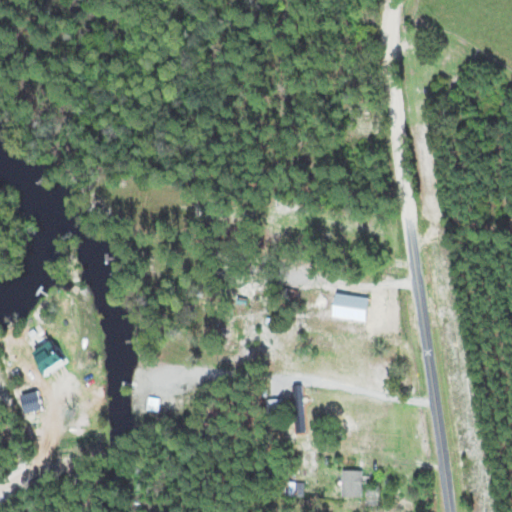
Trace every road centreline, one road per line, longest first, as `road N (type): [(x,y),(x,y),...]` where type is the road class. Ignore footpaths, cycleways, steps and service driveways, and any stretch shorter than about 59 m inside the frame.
road 1 (residential): [(455,511),(408,158),(399,0)]
road 2 (residential): [(0,501),(18,483),(120,431),(211,405),(436,368)]
